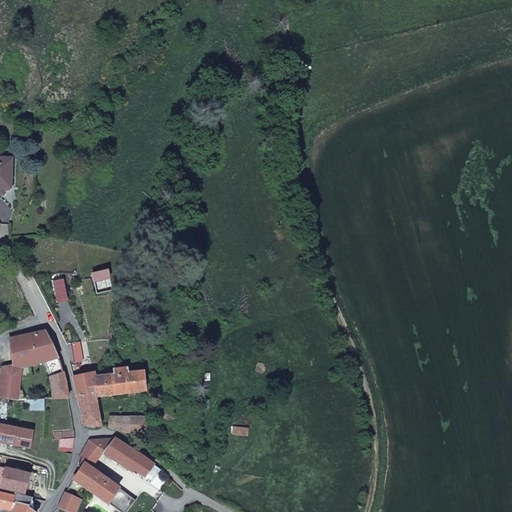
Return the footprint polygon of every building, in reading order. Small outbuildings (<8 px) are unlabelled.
[(2,367),(0,381),(0,397),(14,400),(16,368),(45,361),(56,358),(43,330),(8,338),(12,366),(2,367)] [(61,372),(56,358),(45,361),(48,376),(61,372)] [(112,393),(121,391),(120,369),(112,370),(112,376),(112,393)] [(140,389),(141,370),(132,371),(127,372),(127,369),(120,369),(121,391),(140,389)] [(66,396),(61,372),(48,376),(52,397),(66,396)] [(97,378),(97,373),(73,376),(77,396),(97,395),(97,378)] [(97,395),(112,393),(112,376),(97,378),(97,395)] [(96,425),(97,395),(77,396),(82,422),(96,425)] [(103,414),(101,426),(117,429),(117,415),(103,414)] [(142,416),(123,415),(122,430),(127,431),(141,428),(142,416)] [(0,442),(10,444),(14,427),(0,424),(0,442)] [(10,444),(28,448),(32,431),(14,427),(10,444)] [(73,437),(72,430),(52,432),(53,439),(58,439),(73,437)] [(73,437),(58,439),(59,447),(71,447),(73,437)] [(80,459),(80,469),(84,464),(91,469),(103,454),(114,439),(88,440),(80,459)] [(143,457),(114,439),(103,454),(131,472),(133,469),(143,477),(149,470),(152,472),(156,468),(143,457)] [(80,469),(73,480),(117,511),(126,511),(135,500),(91,469),(84,464),(80,469)] [(27,474),(4,468),(0,480),(0,487),(22,493),(27,474)] [(0,507),(9,510),(13,496),(0,492),(0,507)] [(74,511),(80,501),(64,493),(57,508),(65,511),(74,511)] [(11,510),(10,511),(33,511),(27,509),(30,498),(13,494),(13,496),(9,510),(11,510)]
